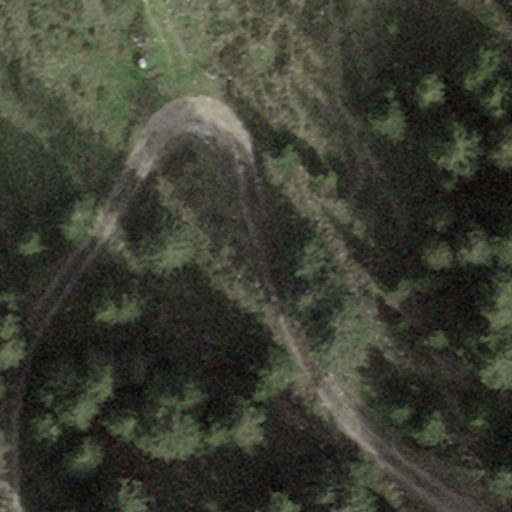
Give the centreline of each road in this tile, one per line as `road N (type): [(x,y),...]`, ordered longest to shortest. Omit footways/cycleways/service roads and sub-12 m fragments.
road 1 (track): [(9,511),(13,392),(60,281),(161,132),(199,114),(224,119),(241,137),(296,335),(376,448),(459,511)]
road 2 (track): [(161,132),(124,0)]
